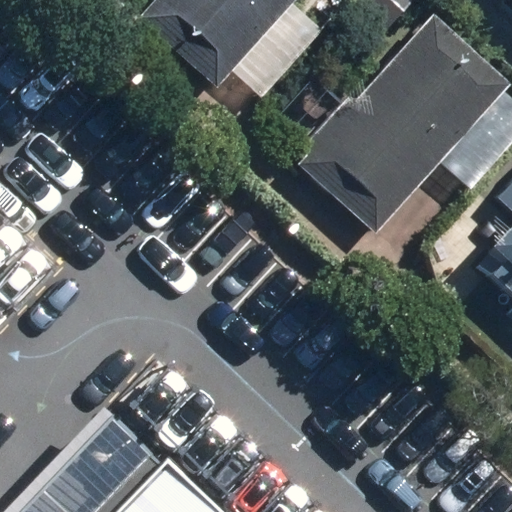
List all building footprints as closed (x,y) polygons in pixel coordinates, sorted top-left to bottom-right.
[(282,10),(290,0),(144,0),(122,25),(204,98),(219,81),(248,106),(310,35),(282,10)] [(511,0),(482,0),(511,29),(511,0)] [(501,109),(487,97),(492,91),(413,21),(281,170),(363,242),(425,170),(458,199),(511,137),(511,97),(501,109)] [(511,171),(484,200),(506,222),(469,260),(511,302),(511,171)] [(210,511),(114,423),(30,511),(210,511)]
